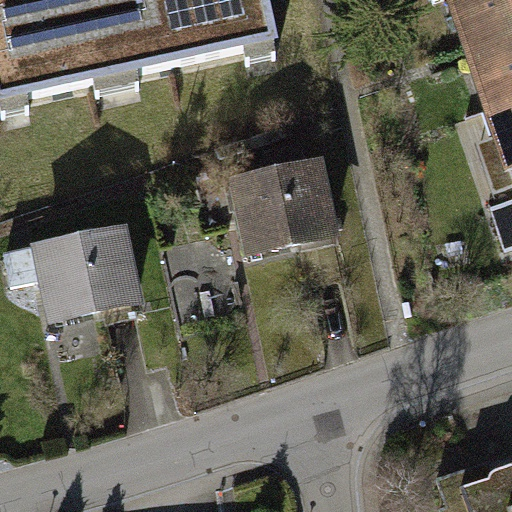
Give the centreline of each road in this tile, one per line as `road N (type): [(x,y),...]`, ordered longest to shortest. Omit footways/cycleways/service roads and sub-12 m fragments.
road 1 (residential): [(0,511),(318,413)]
road 2 (residential): [(318,413),(511,347)]
